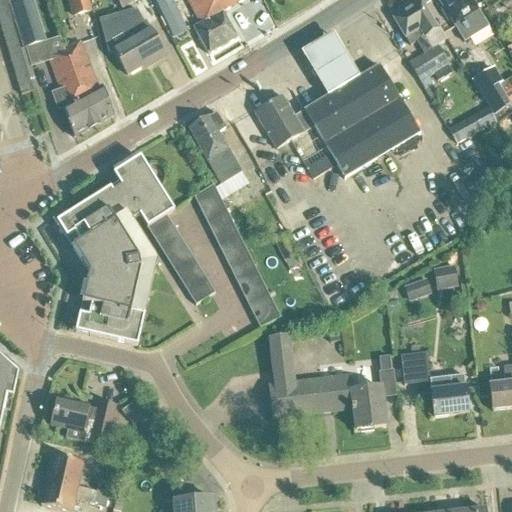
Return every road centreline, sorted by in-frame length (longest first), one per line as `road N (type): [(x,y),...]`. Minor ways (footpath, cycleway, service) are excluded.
road 1 (tertiary): [(0,219),(356,0)]
road 2 (residential): [(244,485),(511,453)]
road 3 (residential): [(244,485),(176,410),(153,369),(47,343)]
road 4 (residential): [(8,511),(47,343)]
